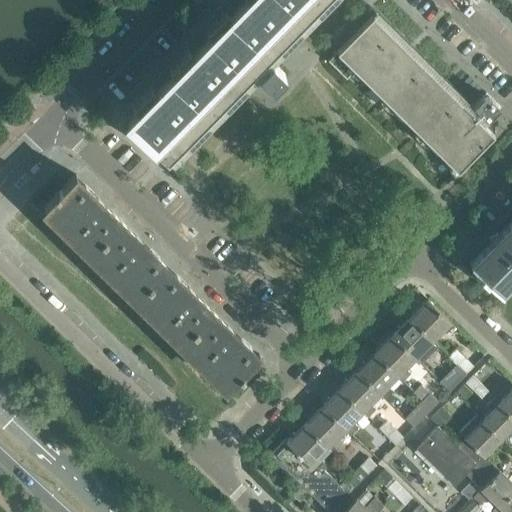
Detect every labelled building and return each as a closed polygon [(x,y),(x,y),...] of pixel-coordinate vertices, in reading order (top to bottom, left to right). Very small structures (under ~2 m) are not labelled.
[(257,75),(271,89),(285,75),(271,61),(270,61),(266,57),(320,0),(245,0),(233,12),(226,5),(200,31),(208,38),(127,120),(166,158),(253,69),(258,74),(257,75)] [(327,60),(346,77),(356,66),(390,31),(372,14),(327,60)] [(407,48),(390,31),(356,66),(361,71),(359,73),(371,85),(407,48)] [(424,65),(407,48),(371,85),(383,96),(385,94),(390,100),(424,65)] [(394,107),(405,119),(441,82),(424,65),(390,100),(396,105),(394,107)] [(419,128),(424,133),(459,99),(441,82),(405,119),(417,130),(419,128)] [(468,109),(476,116),(492,132),(492,113),(500,106),(485,91),(468,109)] [(468,109),(459,99),(424,133),(430,139),(428,141),(439,152),(476,116),(468,109)] [(492,132),(476,116),(439,152),(451,164),(453,162),(458,167),(456,169),(457,170),(493,133),(492,132)] [(82,240),(91,250),(120,221),(74,176),(76,174),(75,174),(58,191),(57,190),(53,193),(55,195),(43,206),(45,207),(46,205),(63,222),(62,224),(80,242),(82,240)] [(501,291),(511,279),(511,219),(498,233),(497,232),(489,238),(491,241),(471,261),(470,262),(480,272),(479,273),(484,278),(485,277),(501,292),(501,291)] [(165,266),(120,221),(91,250),(101,259),(100,261),(118,279),(119,277),(137,295),(165,266)] [(173,330),(183,339),(211,310),(165,266),(137,295),(155,312),(153,313),(171,331),(173,330)] [(427,298),(409,316),(432,338),(450,320),(427,298)] [(242,372),(259,354),(258,353),(257,355),(211,310),(183,339),(193,349),(191,350),(209,368),(211,367),(228,384),(227,385),(228,386),(239,375),(240,376),(243,373),(242,372)] [(432,338),(409,316),(392,334),(414,356),(414,357),(421,363),(439,345),(432,338)] [(414,357),(414,356),(392,334),(374,351),(397,374),(396,374),(402,380),(410,372),(404,367),(414,357)] [(447,355),(456,363),(464,356),(455,347),(447,355)] [(396,374),(397,374),(374,351),(357,369),(379,392),(385,398),(392,391),(386,385),(396,374)] [(464,356),(456,363),(465,372),(472,365),(464,356)] [(455,367),(441,381),(449,389),(463,375),(455,367)] [(379,392),(357,369),(339,387),(362,409),(362,410),(367,415),(375,407),(369,402),(379,392)] [(472,374),(465,381),(472,389),(479,381),(472,374)] [(487,389),(479,381),(472,389),(480,396),(487,389)] [(413,390),(422,399),(430,391),(421,382),(413,390)] [(362,410),(362,409),(339,387),(322,405),(344,427),(344,428),(350,434),(357,426),(351,420),(362,410)] [(511,387),(498,402),(511,415),(511,387)] [(439,399),(430,391),(422,399),(404,416),(413,425),(439,399)] [(511,424),(511,415),(498,402),(493,397),(485,404),(490,410),(481,419),(500,437),(511,424)] [(322,405),(304,423),(329,447),(327,445),(344,427),(322,405)] [(438,424),(449,413),(441,406),(431,417),(438,424)] [(458,431),(464,437),(482,455),(483,454),(500,437),(481,419),(475,413),(458,431)] [(385,418),(378,426),(387,435),(394,427),(385,418)] [(304,423),(287,440),(312,464),(329,447),(304,423)] [(483,454),(482,455),(464,437),(457,444),(437,424),(415,446),(454,484),(465,472),(480,487),(498,469),(483,454)] [(403,436),(394,427),(387,435),(395,443),(403,436)] [(270,453),(329,511),(347,492),(339,485),(324,470),(321,473),(312,464),(287,440),(285,438),(270,453)] [(367,456),(358,466),(366,473),(375,464),(367,456)] [(358,466),(353,471),(349,475),(357,483),(366,473),(358,466)] [(375,475),(394,493),(401,485),(383,468),(375,475)] [(511,481),(498,468),(498,469),(480,487),(472,495),(479,502),(487,494),(498,504),(511,489),(511,481)] [(349,475),(339,485),(347,492),(357,483),(349,475)] [(401,485),(394,493),(403,503),(411,495),(401,485)] [(503,511),(505,511),(511,511),(511,489),(498,504),(492,510),(494,511),(503,511)] [(375,511),(381,506),(373,498),(366,506),(355,496),(339,511),(375,511)] [(470,497),(455,511),(469,511),(477,504),(470,497)]
